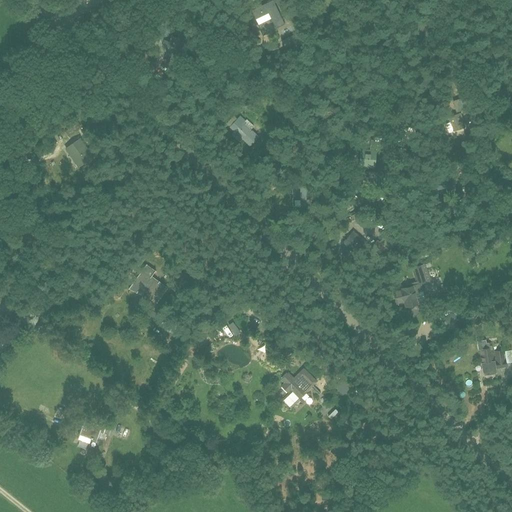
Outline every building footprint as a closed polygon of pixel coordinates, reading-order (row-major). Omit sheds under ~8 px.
[(285,24),(273,0),(272,0),(252,10),(256,19),(268,13),(276,28),(285,24)] [(418,22),(410,24),(414,43),(431,39),(430,35),(427,36),(423,19),(418,20),(418,22)] [(171,36),(166,53),(175,56),(177,50),(180,51),(182,45),(179,44),(180,38),(171,36)] [(369,103),(369,101),(369,99),(366,98),(367,95),(357,92),(356,95),(350,93),(348,98),(367,104),(369,103)] [(456,95),(450,97),(453,107),(460,106),(456,95)] [(280,107),(278,109),(282,114),(291,108),(287,101),(279,106),(280,107)] [(461,118),(460,113),(449,117),(450,123),(447,124),(450,133),(464,128),(460,118),(461,118)] [(242,138),(250,145),(258,136),(251,129),(249,130),(243,124),(245,121),(240,116),(230,127),(235,131),(232,134),(239,141),(242,138)] [(76,124),(65,131),(69,137),(80,129),(76,124)] [(397,146),(402,144),(398,132),(392,135),(397,146)] [(80,166),(93,157),(80,139),(66,148),(70,155),(71,154),(80,166)] [(375,151),(362,149),(360,166),(373,167),(375,151)] [(453,177),(433,176),(432,193),(452,194),(453,177)] [(310,187),(300,187),(301,207),(311,207),(310,187)] [(354,232),(343,243),(353,254),(354,252),(359,257),(369,247),(354,232)] [(378,250),(384,245),(377,235),(370,240),(378,250)] [(155,271),(146,264),(130,286),(138,291),(138,290),(145,295),(144,296),(146,297),(148,294),(153,298),(156,294),(160,298),(167,288),(151,277),(155,271)] [(418,285),(427,282),(421,266),(413,269),(418,285)] [(416,285),(411,286),(411,284),(410,283),(404,285),(403,286),(404,288),(394,290),(396,296),(403,294),(406,307),(419,303),(415,291),(418,291),(416,285)] [(444,288),(444,296),(442,296),(441,303),(434,304),(434,310),(442,311),(442,306),(451,306),(451,297),(453,297),(452,287),(444,288)] [(455,313),(445,321),(452,331),(463,323),(455,313)] [(491,342),(486,343),(485,339),(477,340),(478,350),(480,349),(482,362),(481,362),(483,375),(496,373),(494,360),(491,342)] [(497,364),(504,363),(503,350),(495,351),(497,364)] [(298,371),(291,378),(287,374),(281,380),(284,383),(281,386),(288,393),(291,390),(299,398),(306,392),(305,391),(311,383),(298,371)] [(105,434),(110,421),(104,419),(102,426),(85,420),(79,435),(97,441),(100,432),(105,434)]
